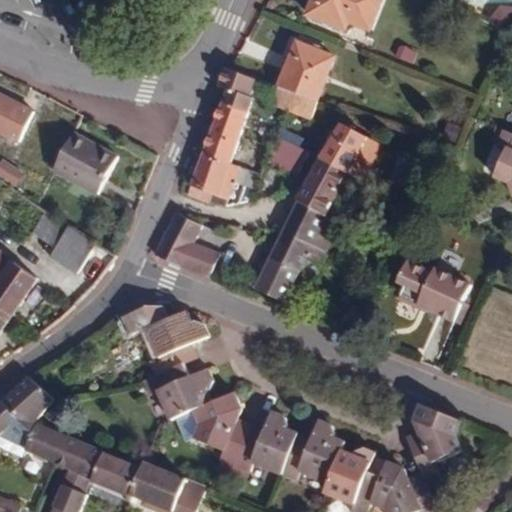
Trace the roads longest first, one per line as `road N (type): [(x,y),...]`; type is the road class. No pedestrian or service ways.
road 1 (residential): [(123,273),(511,422)]
road 2 (residential): [(0,52),(67,77),(197,89)]
road 3 (residential): [(123,273),(197,89)]
road 4 (residential): [(0,378),(92,314),(123,273)]
